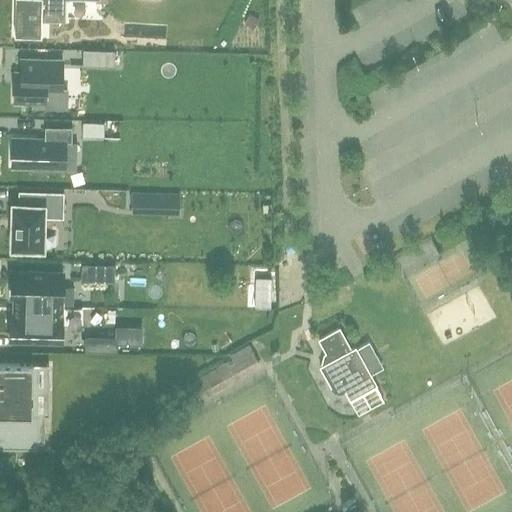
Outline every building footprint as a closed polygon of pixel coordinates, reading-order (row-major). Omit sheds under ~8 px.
[(15,6),(14,35),(40,36),(41,20),(65,21),(65,0),(18,0),(19,6),(15,6)] [(249,14),(245,24),(254,28),(258,19),(249,14)] [(133,23),(101,32),(106,47),(137,38),(133,23)] [(151,60),(170,57),(168,44),(149,47),(151,60)] [(82,49),(82,66),(114,67),(114,50),(82,49)] [(130,83),(145,82),(142,56),(128,57),(130,83)] [(14,72),(13,102),(31,103),(45,103),(46,90),(62,90),(62,60),(21,59),(20,73),(14,72)] [(152,92),(131,94),(134,123),(155,121),(152,92)] [(12,138),(12,166),(64,167),(65,142),(72,142),(72,126),(44,126),(44,139),(12,138)] [(150,149),(160,174),(206,155),(195,130),(150,149)] [(199,216),(268,201),(262,172),(193,187),(199,216)] [(34,204),(18,203),(12,203),(12,219),(11,219),(11,231),(12,231),(11,247),(19,247),(19,251),(35,252),(35,248),(42,248),(43,217),(63,217),(63,192),(35,191),(34,204)] [(134,211),(149,212),(150,194),(135,193),(134,211)] [(190,213),(186,199),(172,202),(176,216),(190,213)] [(82,264),(82,278),(90,278),(90,279),(114,279),(114,264),(82,264)] [(11,271),(11,296),(15,296),(14,305),(61,306),(62,273),(11,271)] [(271,286),(271,278),(255,277),(255,285),(271,286)] [(10,314),(10,339),(61,340),(61,306),(14,305),(14,306),(14,314),(10,314)] [(349,400),(376,385),(355,347),(351,349),(339,328),(319,339),(326,353),(324,354),(322,363),(323,365),(320,367),(331,387),(334,390),(338,392),(343,391),(344,390),(349,400)] [(85,336),(85,351),(116,351),(116,337),(85,336)] [(31,413),(32,364),(0,363),(0,414),(16,415),(15,448),(36,448),(37,413),(31,413)] [(8,457),(0,456),(0,469),(8,470),(8,457)]
